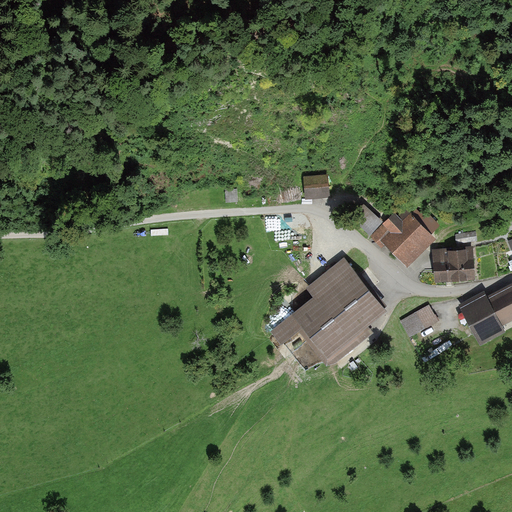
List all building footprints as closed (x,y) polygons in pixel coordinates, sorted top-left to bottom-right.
[(305,199),(330,196),(328,171),(303,173),(305,199)] [(351,216),(370,234),(383,220),(364,203),(351,216)] [(401,208),(373,235),(405,268),(433,240),(401,208)] [(476,231),(455,234),(457,243),(478,241),(476,231)] [(473,247),(432,250),(434,279),(475,277),(473,247)] [(384,310),(345,258),(306,287),(314,298),(271,329),(281,343),(299,329),(327,366),(372,332),(366,323),(384,310)] [(484,291),(459,304),(479,344),(505,331),(500,322),(511,316),(511,283),(487,296),(484,291)] [(429,305),(402,320),(411,337),(438,321),(429,305)]
